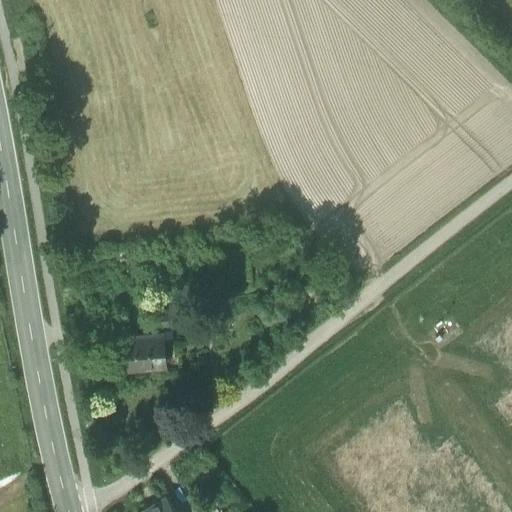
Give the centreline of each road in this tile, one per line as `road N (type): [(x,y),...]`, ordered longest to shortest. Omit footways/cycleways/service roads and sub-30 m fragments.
road 1 (residential): [(511,182),(117,492),(67,508)]
road 2 (secondary): [(0,158),(67,508)]
